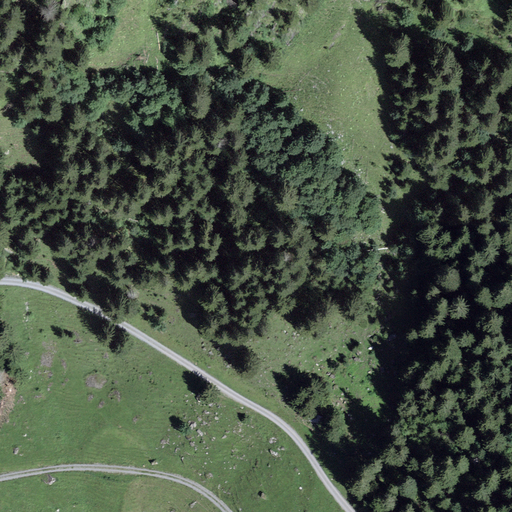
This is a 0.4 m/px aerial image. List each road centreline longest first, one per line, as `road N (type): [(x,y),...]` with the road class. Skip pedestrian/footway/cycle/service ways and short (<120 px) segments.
road 1 (track): [(352,511),(292,433),(129,324),(44,288),(0,282)]
road 2 (track): [(0,482),(75,470),(159,475),(190,481),(224,511)]
